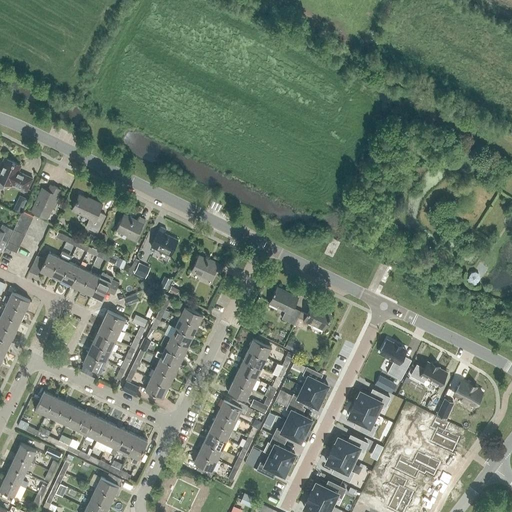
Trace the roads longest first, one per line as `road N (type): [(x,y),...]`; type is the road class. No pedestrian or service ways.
road 1 (tertiary): [(262,246),(0,119)]
road 2 (residential): [(383,306),(287,504)]
road 3 (residential): [(176,427),(262,246)]
road 4 (residential): [(176,427),(29,359)]
road 5 (tertiary): [(511,368),(383,306)]
road 6 (tertiary): [(383,306),(262,246)]
